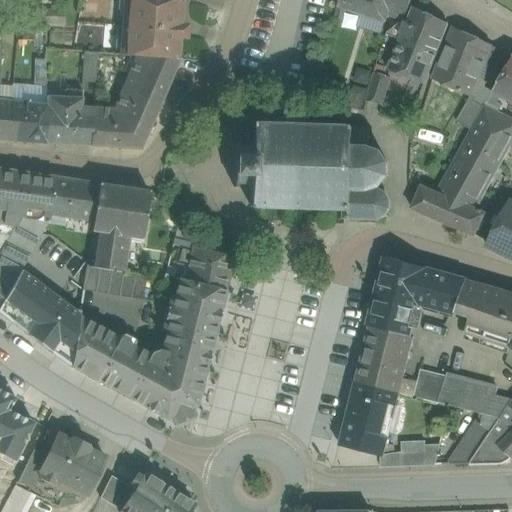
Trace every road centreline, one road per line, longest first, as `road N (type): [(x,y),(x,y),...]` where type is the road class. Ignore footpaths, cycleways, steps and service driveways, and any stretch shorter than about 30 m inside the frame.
road 1 (residential): [(0,155),(141,166),(213,76),(241,0)]
road 2 (secondary): [(221,473),(98,412),(0,350)]
road 3 (secondary): [(296,490),(511,486)]
road 4 (residential): [(511,275),(391,241)]
